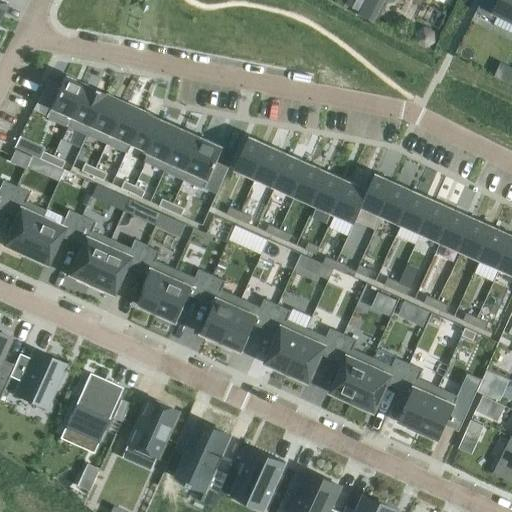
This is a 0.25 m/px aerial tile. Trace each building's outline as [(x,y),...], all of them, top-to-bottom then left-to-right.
[(511,0),(481,0),(476,10),(494,19),(497,12),(511,19),(511,0)] [(64,75),(45,116),(67,126),(85,85),(64,75)] [(85,85),(67,126),(86,135),(105,93),(85,85)] [(105,93),(86,135),(106,144),(125,102),(105,93)] [(125,102),(106,144),(126,153),(130,144),(144,111),(125,102)] [(144,111),(130,144),(148,152),(162,119),(144,111)] [(148,152),(144,161),(165,170),(184,129),(162,119),(148,152)] [(184,129),(165,170),(185,179),(203,138),(184,129)] [(242,152),(234,169),(255,178),(270,145),(249,136),(242,152)] [(203,138),(185,179),(205,188),(223,146),(203,138)] [(270,145),(255,178),(275,187),(290,154),(270,145)] [(42,150),(38,158),(49,163),(53,155),(42,150)] [(290,154),(275,187),(295,196),(309,163),(290,154)] [(53,155),(49,163),(60,168),(64,160),(53,155)] [(83,163),(80,170),(91,175),(95,167),(83,163)] [(309,163),(295,196),(310,203),(314,205),(329,172),(309,163)] [(95,167),(91,175),(102,180),(106,172),(95,167)] [(329,172),(314,205),(334,213),(349,181),(329,172)] [(369,190),(362,206),(382,215),(397,182),(376,173),(369,190)] [(0,208),(4,211),(15,185),(2,179),(0,183),(0,208)] [(123,180),(120,188),(131,192),(134,185),(123,180)] [(349,181),(334,213),(355,223),(362,206),(369,190),(349,181)] [(397,182),(382,215),(402,224),(416,191),(397,182)] [(96,183),(90,195),(123,209),(128,198),(96,183)] [(15,185),(4,211),(16,216),(4,243),(26,253),(41,218),(45,209),(25,200),(29,191),(15,185)] [(134,185),(131,192),(142,197),(145,190),(134,185)] [(416,191),(402,224),(421,233),(436,200),(416,191)] [(152,209),(128,198),(123,209),(147,220),(152,209)] [(162,198),(159,205),(170,210),(173,203),(162,198)] [(436,200),(421,233),(441,242),(456,209),(436,200)] [(173,203),(170,210),(181,215),(184,208),(173,203)] [(230,206),(226,213),(237,218),(240,211),(230,206)] [(41,218),(26,253),(45,262),(58,235),(70,240),(81,215),(68,209),(65,208),(57,225),(41,218)] [(161,213),(152,209),(147,220),(156,224),(161,213)] [(456,209),(441,242),(461,251),(475,218),(456,209)] [(240,211),(237,218),(248,223),(251,215),(240,211)] [(171,217),(161,213),(156,224),(166,229),(171,217)] [(81,215),(70,240),(82,246),(70,273),(77,276),(75,280),(89,286),(110,238),(91,230),(95,221),(81,215)] [(475,218),(461,251),(480,259),(495,227),(475,218)] [(269,223),(265,231),(276,236),(280,228),(269,223)] [(511,234),(495,227),(480,259),(500,268),(511,241),(511,234)] [(280,228),(276,236),(287,240),(291,233),(280,228)] [(110,238),(89,286),(102,292),(104,288),(111,291),(123,264),(135,270),(147,244),(133,238),(129,247),(116,241),(110,238)] [(308,241),(305,248),(316,253),(319,246),(308,241)] [(511,241),(500,268),(511,273),(511,241)] [(147,244),(135,270),(148,275),(135,302),(156,311),(176,268),(156,259),(160,250),(147,244)] [(326,255),(322,263),(333,268),(337,260),(326,255)] [(337,260),(333,268),(344,273),(348,265),(337,260)] [(359,264),(356,271),(367,276),(370,269),(359,264)] [(176,268),(156,311),(177,321),(189,294),(201,299),(212,274),(199,268),(195,277),(176,268)] [(212,274),(201,299),(213,305),(201,332),(206,334),(208,335),(207,339),(220,345),(241,297),(231,293),(222,289),(226,280),(212,274)] [(387,277),(384,284),(395,289),(398,282),(387,277)] [(398,282),(395,289),(406,294),(409,287),(398,282)] [(427,294),(424,302),(434,307),(438,299),(427,294)] [(241,297),(220,345),(233,351),(235,347),(242,350),(254,323),(267,329),(278,303),(265,297),(261,306),(241,297)] [(438,299),(434,307),(445,312),(449,304),(438,299)] [(278,303),(267,329),(279,334),(267,361),(287,371),(307,327),(288,318),(292,310),(278,303)] [(413,321),(423,325),(429,311),(419,306),(413,321)] [(466,312),(463,319),(474,324),(477,317),(466,312)] [(477,317),(474,324),(485,329),(488,322),(477,317)] [(307,327),(287,371),(308,380),(320,353),(332,358),(344,333),(330,327),(326,336),(307,327)] [(465,327),(462,334),(473,339),(476,332),(465,327)] [(0,331),(0,394),(14,363),(1,357),(11,336),(0,331)] [(344,333),(332,358),(345,364),(333,391),(353,400),(373,357),(353,348),(357,339),(344,333)] [(19,353),(10,374),(22,379),(16,393),(46,406),(66,363),(35,349),(31,359),(19,353)] [(373,357),(353,400),(374,409),(386,382),(398,388),(409,363),(396,356),(392,365),(381,360),(373,357)] [(409,363),(398,388),(410,393),(398,420),(419,430),(438,386),(419,377),(423,369),(409,363)] [(492,396),(501,376),(486,369),(482,379),(477,389),(484,392),(492,396)] [(88,373),(64,428),(96,443),(121,388),(88,373)] [(438,386),(419,430),(439,439),(445,425),(458,431),(475,393),(460,387),(457,394),(438,386)] [(482,394),(475,408),(496,419),(503,404),(482,394)] [(147,397),(126,444),(155,457),(176,411),(147,397)] [(120,398),(115,410),(124,414),(129,402),(120,398)] [(483,425),(470,419),(464,434),(477,439),(483,425)] [(197,420),(172,475),(204,490),(199,501),(212,507),(227,473),(214,467),(228,434),(197,420)] [(498,460),(492,471),(511,481),(511,435),(510,435),(498,460)] [(240,484),(234,497),(263,510),(285,461),(253,446),(235,482),(240,484)] [(99,468),(86,462),(81,474),(94,479),(99,468)] [(308,470),(288,511),(341,511),(330,507),(340,485),(308,470)] [(345,506),(341,511),(393,511),(395,509),(363,495),(356,511),(345,506)]
